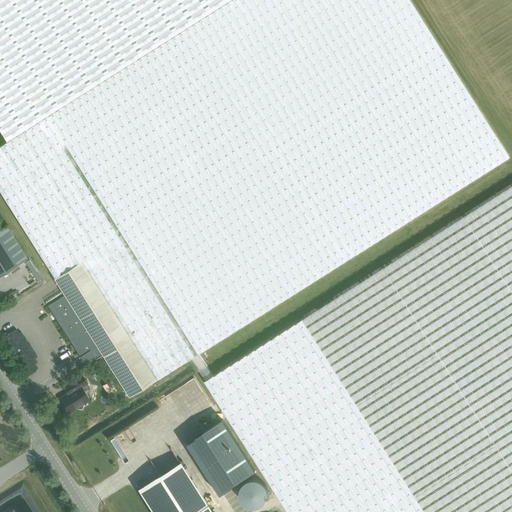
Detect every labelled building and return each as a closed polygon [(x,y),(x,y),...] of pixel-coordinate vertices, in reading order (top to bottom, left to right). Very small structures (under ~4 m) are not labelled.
[(409,0),(0,0),(0,130),(7,141),(0,145),(0,191),(54,278),(64,295),(47,305),(85,365),(102,355),(129,397),(508,157),(409,0)] [(511,0),(441,0),(511,111),(511,0)] [(511,511),(511,185),(205,381),(288,511),(511,511)] [(5,226),(0,228),(0,276),(26,260),(5,226)] [(83,403),(89,399),(84,391),(89,388),(86,383),(87,382),(82,376),(63,388),(67,394),(60,398),(69,412),(76,408),(82,409),(83,403)] [(157,414),(165,409),(162,403),(154,408),(157,414)] [(223,418),(204,431),(236,482),(256,470),(223,418)] [(268,491),(267,489),(267,487),(266,485),(264,484),(263,482),(261,481),(259,480),(257,479),(255,479),(253,479),(251,479),(249,479),(247,480),(245,481),(244,482),(242,484),(241,486),(240,488),(239,490),(239,492),(239,494),(239,496),(240,498),(241,500),(242,502),(243,503),(245,505),(247,506),(249,507),(251,507),(253,507),(255,507),(257,507),(259,506),(261,505),(263,504),(264,503),(265,501),(267,499),(267,497),(268,495),(268,493),(268,491)] [(212,511),(195,486),(154,511),(212,511)]
